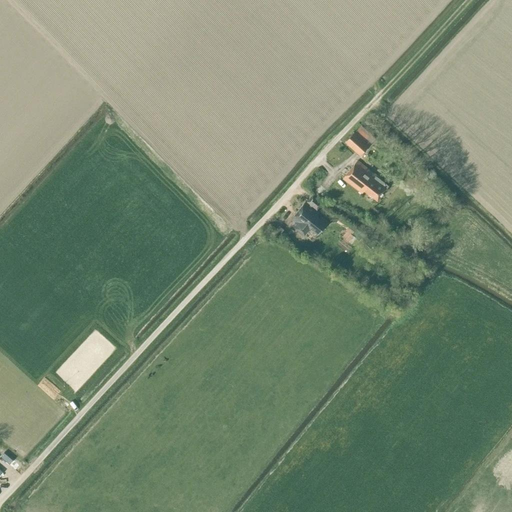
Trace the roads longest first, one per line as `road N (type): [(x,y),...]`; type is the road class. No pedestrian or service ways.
road 1 (unclassified): [(0,500),(360,113)]
road 2 (track): [(360,113),(465,0)]
